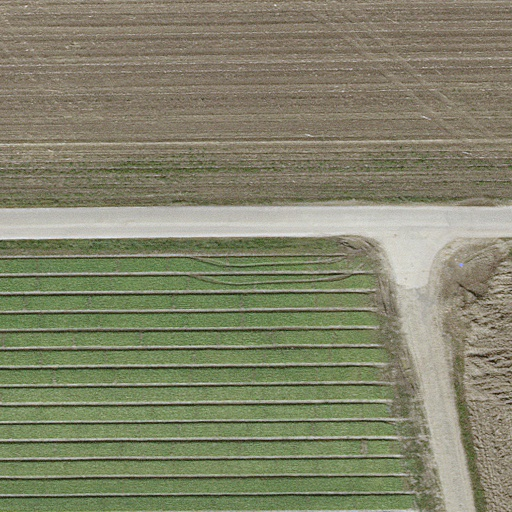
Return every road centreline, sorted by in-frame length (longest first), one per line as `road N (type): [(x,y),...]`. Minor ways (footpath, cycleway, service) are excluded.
road 1 (track): [(511,219),(0,223)]
road 2 (track): [(461,511),(401,219)]
